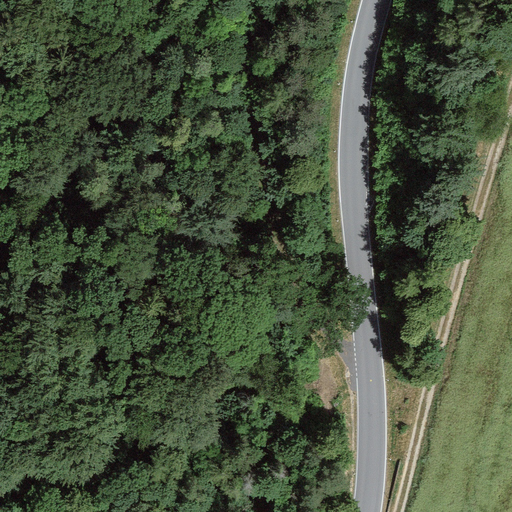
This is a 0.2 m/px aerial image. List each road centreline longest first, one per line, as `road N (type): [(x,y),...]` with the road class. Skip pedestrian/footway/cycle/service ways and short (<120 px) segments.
road 1 (tertiary): [(366,511),(367,371),(350,192),(365,31),(378,0)]
road 2 (track): [(266,0),(248,98),(292,292),(367,371)]
road 3 (track): [(412,511),(511,148)]
road 4 (track): [(292,292),(0,389)]
